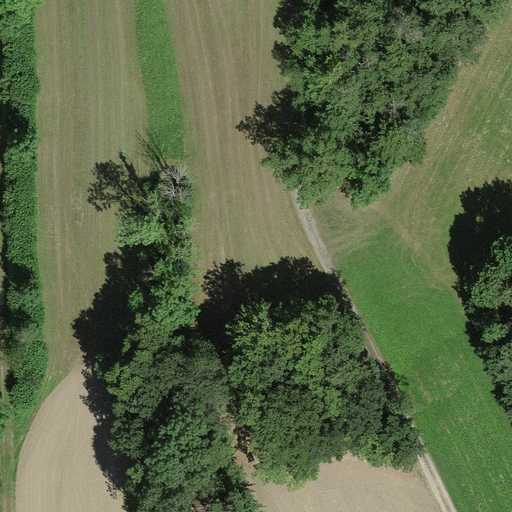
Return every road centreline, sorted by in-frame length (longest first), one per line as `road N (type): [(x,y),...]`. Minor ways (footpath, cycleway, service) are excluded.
road 1 (track): [(296,0),(293,179),(303,217),(446,511)]
road 2 (track): [(0,298),(2,511)]
